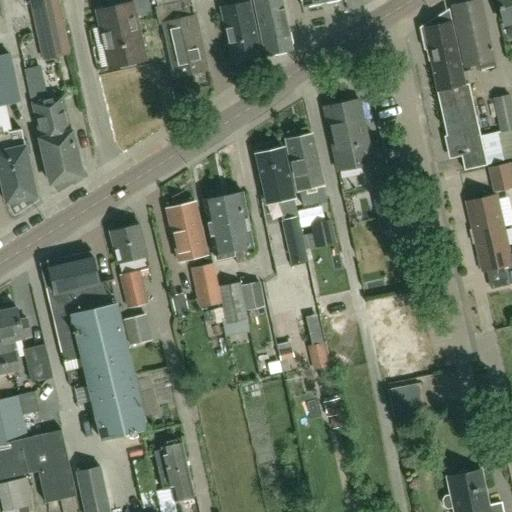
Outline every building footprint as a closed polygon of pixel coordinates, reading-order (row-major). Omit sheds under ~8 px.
[(29,0),(34,21),(42,60),(69,54),(57,0),(29,0)] [(150,0),(114,0),(116,7),(98,11),(111,67),(147,59),(136,15),(153,11),(150,0)] [(157,8),(160,24),(165,23),(178,77),(208,71),(196,17),(192,17),(189,2),(186,2),(185,0),(158,0),(160,7),(157,8)] [(261,57),(248,0),(236,0),(237,4),(223,7),(234,62),(261,57)] [(283,0),(253,0),(254,1),(255,1),(266,56),(294,50),(283,0)] [(300,0),(302,9),(344,0),(300,0)] [(476,0),(466,2),(480,68),(495,65),(480,0),(476,0)] [(511,20),(511,0),(497,0),(503,23),(511,20)] [(480,68),(466,2),(451,5),(464,66),(479,63),(480,68)] [(486,164),(468,83),(465,84),(450,15),(432,26),(423,28),(427,47),(424,48),(427,59),(429,59),(446,135),(461,132),(466,153),(460,154),(463,169),(486,164)] [(0,167),(8,204),(37,197),(28,154),(31,153),(28,140),(25,141),(23,131),(12,133),(6,105),(20,102),(10,56),(0,57),(0,167)] [(511,105),(509,94),(493,98),(500,132),(511,129),(511,105)] [(83,177),(64,96),(33,104),(52,184),(83,177)] [(358,99),(323,107),(337,170),(373,163),(358,99)] [(286,140),(298,190),(300,190),(303,205),(325,200),(321,185),(323,184),(311,134),(286,140)] [(293,196),(282,148),(275,150),(275,148),(271,146),(259,148),(256,152),(257,154),(256,154),(267,202),(278,200),(293,196)] [(511,186),(511,181),(508,163),(488,167),(494,191),(511,186)] [(402,235),(400,226),(390,179),(371,183),(383,240),(402,235)] [(223,197),(234,257),(236,263),(247,260),(244,248),(253,246),(242,193),(223,197)] [(511,253),(508,254),(495,195),(466,201),(482,271),(504,266),(508,284),(511,283),(511,253)] [(216,261),(234,257),(223,197),(203,201),(214,254),(216,261)] [(193,203),(180,206),(167,208),(177,261),(193,258),(204,256),(193,203)] [(299,217),(282,220),(291,266),(309,262),(306,248),(303,236),(299,217)] [(312,234),(303,236),(306,248),(315,247),(315,248),(336,243),(331,220),(310,224),(312,234)] [(139,224),(111,231),(119,263),(119,262),(122,274),(120,275),(128,307),(147,302),(140,271),(149,268),(139,224)] [(326,249),(315,251),(324,292),(334,289),(326,249)] [(74,261),(42,269),(44,276),(62,358),(81,354),(84,367),(88,386),(92,402),(101,439),(147,428),(111,280),(100,283),(94,256),(92,250),(73,255),(74,261)] [(213,263),(192,267),(200,306),(221,301),(213,263)] [(310,291),(319,289),(315,271),(307,272),(310,291)] [(234,283),(218,286),(222,300),(226,320),(246,316),(245,310),(241,286),(240,282),(234,283)] [(260,282),(241,286),(245,310),(265,307),(260,282)] [(19,320),(16,308),(0,311),(0,347),(6,372),(18,369),(15,357),(18,356),(14,339),(23,338),(24,336),(29,335),(26,319),(19,320)] [(147,314),(123,320),(130,345),(153,340),(147,314)] [(315,319),(319,342),(329,340),(325,317),(315,319)] [(316,369),(329,366),(324,343),(310,346),(316,369)] [(45,344),(23,349),(28,371),(31,382),(53,377),(52,370),(45,344)] [(433,365),(409,367),(410,381),(435,378),(433,365)] [(424,411),(419,383),(387,390),(393,417),(424,411)] [(0,477),(37,469),(44,502),(77,494),(62,428),(28,436),(18,395),(0,399),(0,477)] [(162,447),(163,449),(154,451),(158,469),(167,467),(174,499),(193,495),(181,443),(162,447)] [(150,509),(162,507),(155,459),(144,461),(150,509)] [(101,466),(76,471),(84,511),(110,511),(101,468),(101,466)] [(448,509),(453,508),(454,511),(502,511),(500,502),(487,505),(480,470),(471,472),(467,470),(459,472),(458,475),(447,477),(450,495),(445,496),(442,500),(443,507),(448,509)] [(26,478),(0,483),(0,497),(3,511),(2,511),(19,511),(18,509),(33,506),(26,478)]
